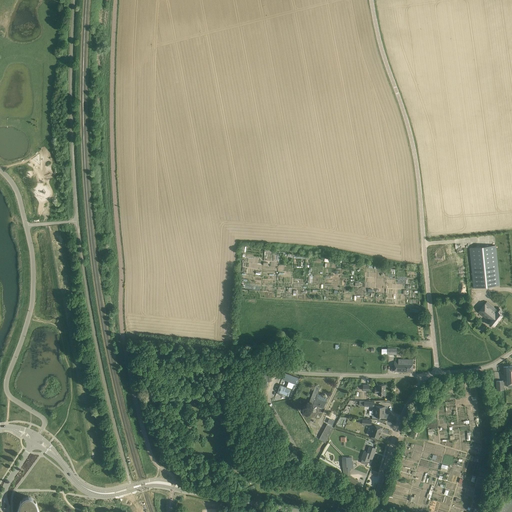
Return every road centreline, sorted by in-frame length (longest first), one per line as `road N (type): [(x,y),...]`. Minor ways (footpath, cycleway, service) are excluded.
road 1 (unclassified): [(371,0),(415,154),(436,373)]
road 2 (unclassified): [(423,377),(402,412),(371,511)]
road 3 (residential): [(299,373),(423,377)]
